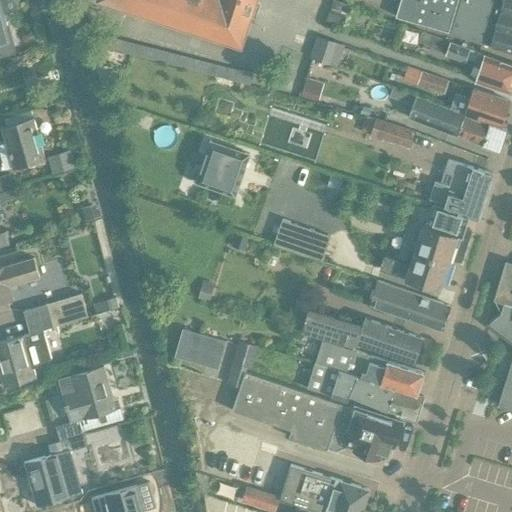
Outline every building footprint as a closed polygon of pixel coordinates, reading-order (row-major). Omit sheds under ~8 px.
[(103,0),(239,45),(254,0),(103,0)] [(332,0),(324,24),(344,30),(351,8),(332,0)] [(400,0),(395,16),(448,31),(451,32),(480,42),(491,0),(400,0)] [(511,51),(511,0),(491,0),(480,42),(511,51)] [(0,1),(0,56),(14,53),(3,14),(0,1)] [(511,93),(511,91),(511,63),(451,42),(450,43),(422,33),(419,41),(448,51),(446,55),(464,62),(466,56),(475,60),(473,65),(481,67),(476,81),(511,93)] [(317,35),(310,57),(332,64),(339,42),(317,35)] [(443,93),(448,81),(422,72),(417,84),(443,93)] [(306,77),(300,96),(318,101),(324,82),(306,77)] [(449,109),(415,97),(415,95),(393,87),(389,96),(412,104),(407,117),(498,151),(506,129),(500,127),(449,109)] [(454,95),(449,109),(500,127),(509,101),(472,88),(468,100),(463,98),(454,95)] [(13,169),(45,159),(33,117),(1,126),(13,169)] [(389,123),(388,125),(375,121),(371,132),(384,137),(383,139),(409,147),(414,131),(389,123)] [(210,141),(196,182),(235,195),(249,154),(210,141)] [(47,156),(52,174),(75,167),(70,149),(47,156)] [(444,207),(464,213),(469,215),(470,215),(477,217),(491,173),(447,159),(440,183),(434,181),(429,198),(445,203),(444,207)] [(0,187),(13,184),(9,173),(0,175),(0,187)] [(330,174),(327,185),(340,189),(343,178),(330,174)] [(13,184),(0,187),(0,200),(16,196),(13,184)] [(96,202),(81,207),(85,220),(100,215),(96,202)] [(432,203),(425,226),(457,236),(461,237),(466,225),(467,225),(470,215),(469,215),(464,213),(444,207),(432,203)] [(273,242),(303,253),(321,259),(330,235),(282,218),(273,242)] [(404,235),(400,247),(448,262),(457,236),(425,226),(408,221),(404,235)] [(448,262),(400,247),(396,260),(384,256),(380,269),(405,276),(404,278),(440,288),(448,262)] [(9,285),(38,277),(32,257),(0,266),(0,309),(9,307),(7,300),(12,298),(9,285)] [(502,304),(498,315),(495,318),(491,321),(488,324),(511,342),(511,353),(497,404),(511,408),(511,262),(504,260),(492,301),(502,304)] [(370,303),(428,324),(443,329),(451,306),(378,280),(370,303)] [(26,321),(50,314),(84,305),(81,293),(23,309),(26,321)] [(116,296),(93,303),(96,313),(119,307),(116,296)] [(84,305),(50,314),(53,324),(87,314),(84,305)] [(309,308),(302,330),(355,346),(356,341),(415,362),(424,338),(364,318),(360,329),(333,319),(334,316),(309,308)] [(50,314),(26,321),(30,332),(53,326),(53,324),(50,314)] [(217,368),(225,340),(182,328),(174,356),(217,368)] [(0,374),(3,385),(36,376),(24,334),(0,340),(0,374)] [(335,447),(349,405),(249,373),(258,346),(240,340),(226,382),(239,386),(232,409),(291,429),(289,436),(326,449),(328,444),(335,447)] [(322,340),(315,361),(416,394),(423,371),(413,369),(387,361),(387,360),(322,340)] [(315,361),(306,388),(347,400),(349,394),(387,410),(404,415),(416,419),(423,396),(416,394),(315,361)] [(59,379),(63,393),(71,420),(83,416),(83,417),(116,408),(113,399),(103,366),(59,379)] [(83,417),(86,429),(123,419),(117,398),(113,399),(116,408),(83,417)] [(354,407),(349,405),(335,447),(343,440),(354,443),(352,450),(377,458),(379,450),(385,452),(388,444),(393,446),(402,421),(354,406),(354,407)] [(61,440),(83,433),(80,421),(57,428),(61,440)] [(49,455),(24,462),(25,464),(27,463),(34,488),(32,489),(36,505),(82,492),(81,489),(80,489),(70,453),(71,452),(71,450),(87,446),(87,445),(106,440),(103,429),(84,434),(48,444),(51,454),(49,455)] [(278,499),(322,511),(363,511),(364,509),(361,508),(367,488),(288,465),(278,499)] [(109,511),(145,511),(137,484),(104,494),(109,511)] [(274,509),(278,496),(246,486),(242,499),(274,509)]
